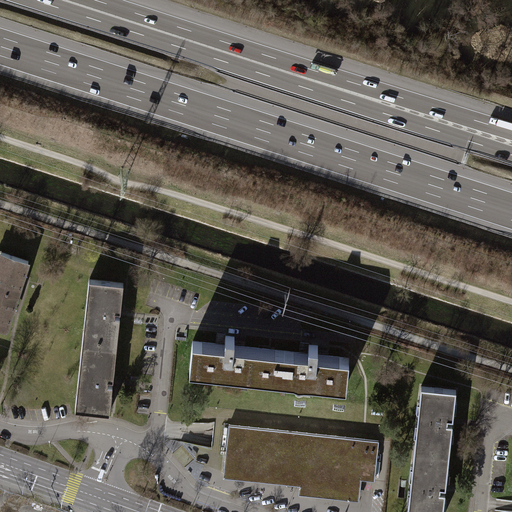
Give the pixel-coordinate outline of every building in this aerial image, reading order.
[(5,252),(0,265),(0,328),(10,332),(35,262),(5,252)] [(90,278),(77,409),(112,412),(115,383),(122,313),(125,282),(90,278)] [(194,340),(191,370),(348,386),(351,357),(319,353),(320,343),(311,342),(310,352),(236,344),(237,334),(227,333),(226,343),(194,340)] [(420,386),(406,511),(439,511),(442,488),(450,420),(453,390),(420,386)] [(230,423),(225,477),(301,485),(300,493),(361,500),(363,479),(377,480),(381,439),(230,423)]
